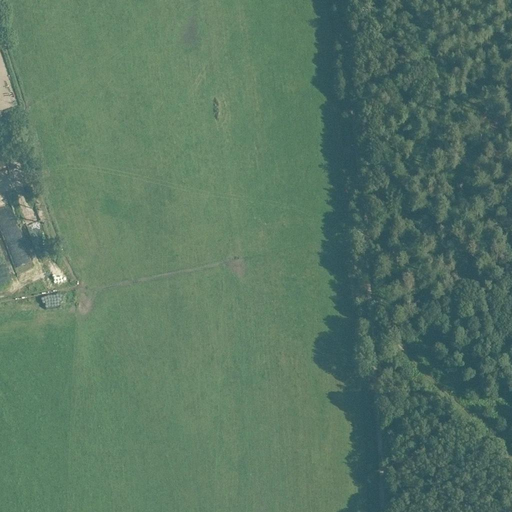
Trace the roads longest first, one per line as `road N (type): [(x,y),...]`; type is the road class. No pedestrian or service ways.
road 1 (track): [(340,0),(367,315)]
road 2 (track): [(511,454),(367,315)]
road 3 (track): [(378,511),(367,315)]
